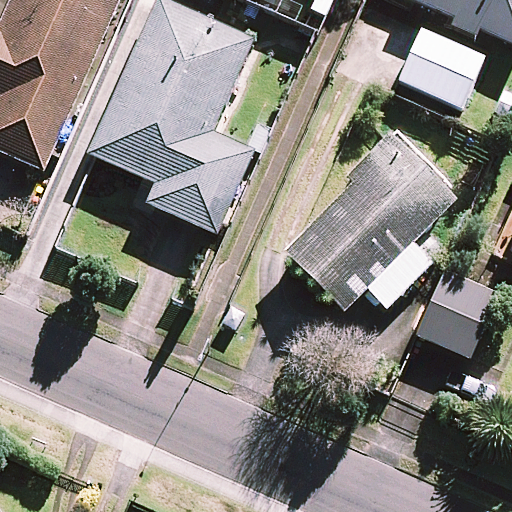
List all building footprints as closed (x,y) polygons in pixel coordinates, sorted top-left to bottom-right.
[(120,0),(11,0),(0,26),(0,156),(42,175),(120,0)] [(511,0),(410,0),(409,4),(511,47),(511,0)] [(252,46),(158,3),(87,157),(155,188),(146,208),(215,239),(253,156),(211,136),(252,46)] [(483,62),(422,35),(399,85),(460,112),(483,62)] [(456,198),(392,141),(285,261),(345,315),(365,293),(387,313),(441,253),(422,236),(456,198)] [(496,299),(444,276),(416,339),(468,362),(496,299)]
